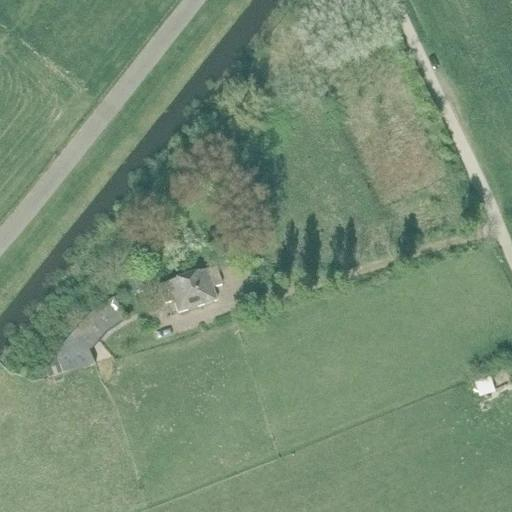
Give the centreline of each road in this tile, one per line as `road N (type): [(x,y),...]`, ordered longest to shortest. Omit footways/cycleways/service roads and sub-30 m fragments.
road 1 (unclassified): [(0,241),(197,0)]
road 2 (unclassified): [(511,258),(389,0)]
